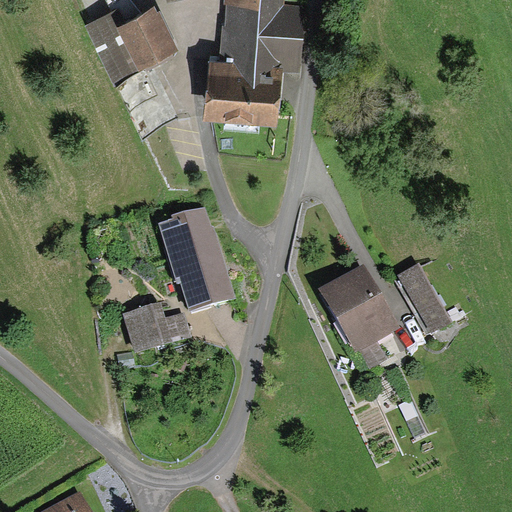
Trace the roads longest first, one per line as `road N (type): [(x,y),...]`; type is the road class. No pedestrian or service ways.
road 1 (residential): [(141,475),(185,479),(233,437),(297,157),(313,0)]
road 2 (residential): [(141,475),(0,355)]
